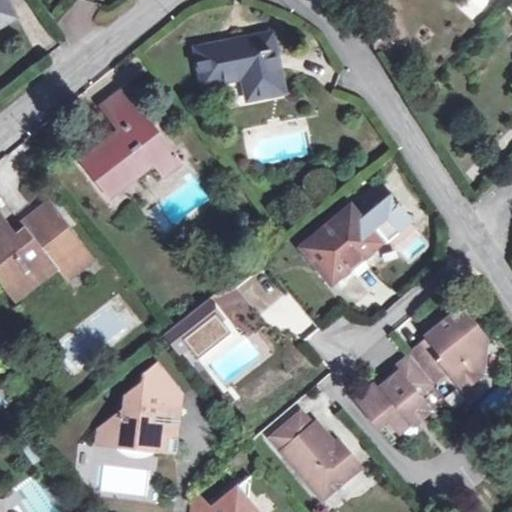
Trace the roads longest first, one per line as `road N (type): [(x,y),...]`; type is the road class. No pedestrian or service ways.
road 1 (tertiary): [(312,0),(471,233)]
road 2 (tertiary): [(0,137),(176,0)]
